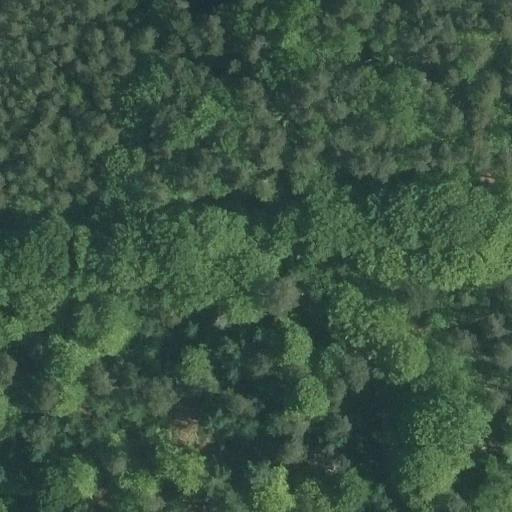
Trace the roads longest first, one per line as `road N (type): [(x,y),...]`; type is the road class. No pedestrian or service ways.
road 1 (track): [(0,278),(511,215)]
road 2 (track): [(509,511),(321,240)]
